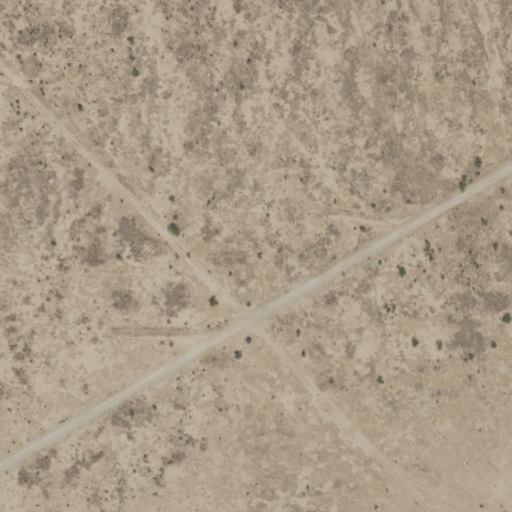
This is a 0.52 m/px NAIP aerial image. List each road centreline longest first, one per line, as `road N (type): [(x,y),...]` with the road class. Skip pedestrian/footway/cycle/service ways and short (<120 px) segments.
road 1 (track): [(0,103),(234,357),(391,511)]
road 2 (track): [(511,368),(234,357),(0,489)]
road 3 (track): [(234,357),(511,178)]
